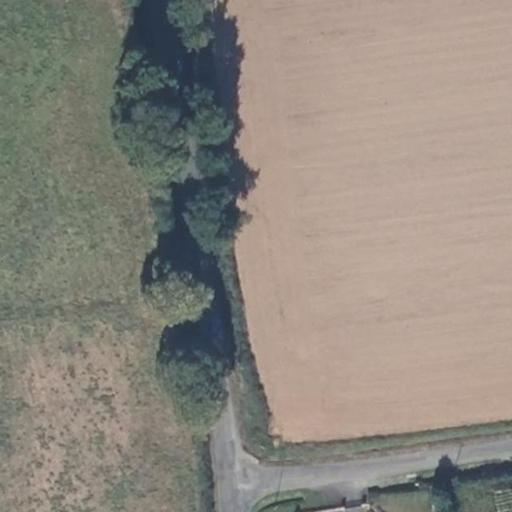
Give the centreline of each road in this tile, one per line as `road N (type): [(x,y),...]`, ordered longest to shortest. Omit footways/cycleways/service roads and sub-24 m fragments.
road 1 (tertiary): [(230,485),(159,0)]
road 2 (unclassified): [(511,445),(230,485)]
